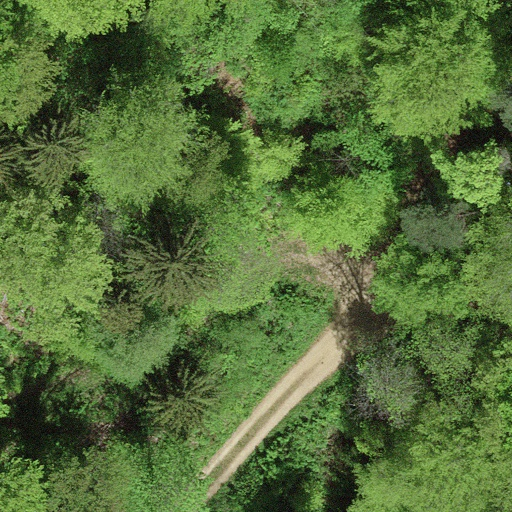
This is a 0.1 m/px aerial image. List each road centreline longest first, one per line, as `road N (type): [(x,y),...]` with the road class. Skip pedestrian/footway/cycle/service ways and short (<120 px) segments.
road 1 (track): [(0,410),(138,350),(255,263),(295,253),(334,258),(358,277),(372,316)]
road 2 (track): [(372,316),(288,387),(175,511)]
road 3 (track): [(358,277),(454,123),(511,78)]
road 4 (track): [(511,289),(372,316)]
